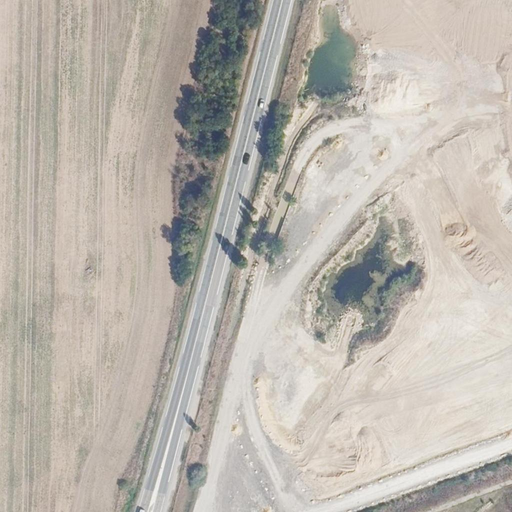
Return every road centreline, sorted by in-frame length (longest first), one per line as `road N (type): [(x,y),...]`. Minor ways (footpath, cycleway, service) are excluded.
road 1 (unknown): [(257,296),(375,172),(455,115),(335,133),(313,146),(269,258)]
road 2 (primary): [(282,0),(192,353)]
road 3 (unclassified): [(208,511),(257,296)]
road 4 (primary): [(192,353),(143,511)]
road 5 (primary): [(155,511),(192,353)]
